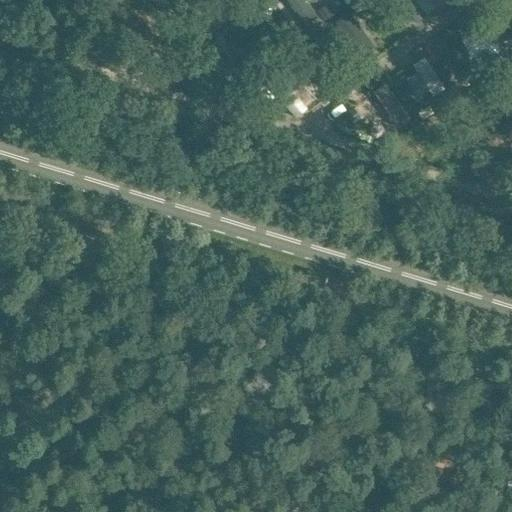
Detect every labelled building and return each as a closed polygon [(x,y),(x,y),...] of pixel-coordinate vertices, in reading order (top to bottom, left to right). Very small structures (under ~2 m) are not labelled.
[(180,0),(192,20),(216,5),(212,0),(180,0)] [(305,0),(287,0),(305,25),(317,17),(305,0)] [(401,0),(417,23),(427,16),(426,15),(415,0),(401,0)] [(327,7),(319,12),(324,20),(332,15),(327,7)] [(348,13),(336,23),(362,59),(364,57),(366,58),(373,53),(373,50),(375,49),(348,13)] [(484,24),(472,31),(473,33),(485,54),(493,68),(506,61),(484,24)] [(246,50),(235,56),(244,72),(267,59),(251,32),(240,39),(246,50)] [(331,36),(320,37),(321,45),(332,44),(331,36)] [(276,40),(268,45),(272,51),(280,46),(276,40)] [(425,59),(414,66),(417,72),(429,91),(433,96),(444,89),(425,59)] [(276,72),(265,82),(294,116),(305,107),(281,79),(276,72)] [(464,75),(462,82),(472,85),(474,78),(464,75)] [(386,85),(374,94),(398,126),(409,118),(386,85)] [(240,86),(232,93),(239,99),(246,93),(240,86)] [(448,91),(442,96),(446,102),(453,97),(448,91)] [(353,109),(347,113),(353,122),(357,120),(355,117),(358,115),(353,109)]
